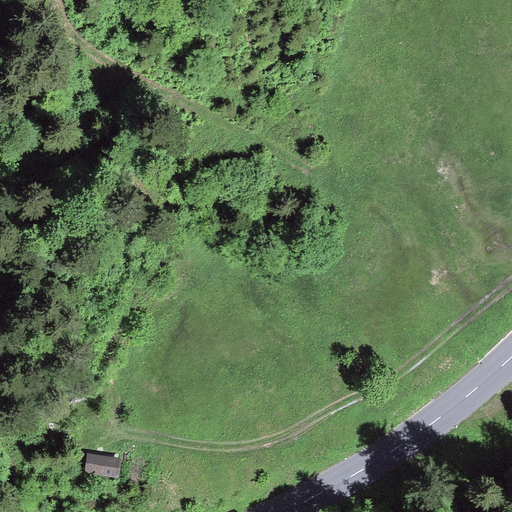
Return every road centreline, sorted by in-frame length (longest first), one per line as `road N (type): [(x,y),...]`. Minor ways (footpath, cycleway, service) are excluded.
road 1 (track): [(511,282),(408,369),(273,441),(223,448),(119,434)]
road 2 (secondary): [(283,511),(441,417),(511,358)]
